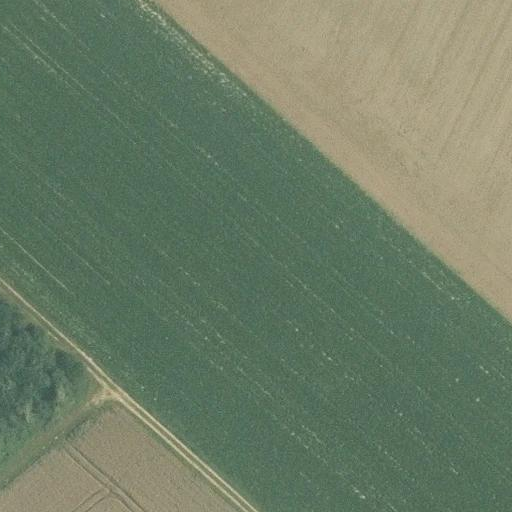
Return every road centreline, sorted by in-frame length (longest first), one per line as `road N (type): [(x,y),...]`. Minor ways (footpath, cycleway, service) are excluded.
road 1 (track): [(246,511),(0,290)]
road 2 (track): [(0,477),(107,386)]
